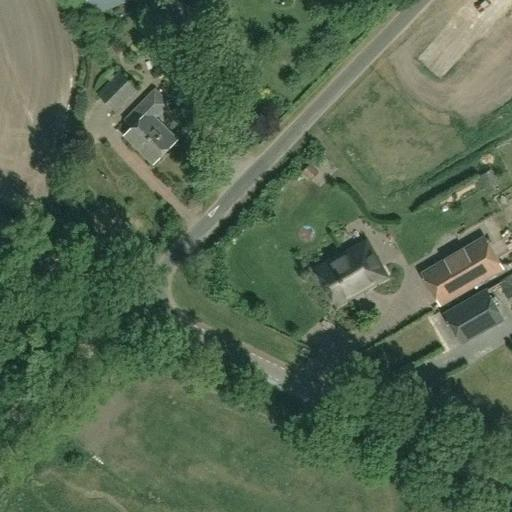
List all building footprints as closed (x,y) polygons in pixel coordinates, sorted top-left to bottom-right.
[(85,0),(92,15),(130,0),(85,0)] [(115,112),(138,90),(121,73),(98,95),(115,112)] [(153,165),(178,140),(155,118),(169,104),(155,90),(125,121),(133,128),(124,137),(153,165)] [(234,120),(242,117),(240,110),(232,112),(234,120)] [(440,307),(505,270),(485,236),(421,273),(440,307)] [(346,254),(317,271),(337,305),(351,298),(348,293),(358,287),(361,292),(387,277),(372,251),(351,263),(346,254)] [(511,302),(511,276),(501,283),(511,302)] [(462,342),(502,319),(486,292),(446,315),(462,342)]
